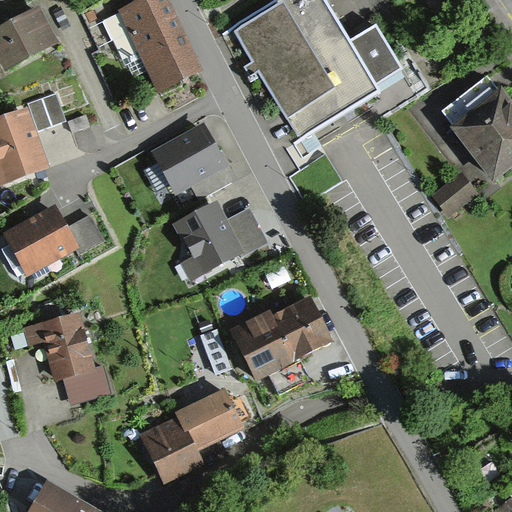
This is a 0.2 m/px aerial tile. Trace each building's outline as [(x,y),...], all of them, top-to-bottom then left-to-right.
[(169,0),(144,0),(103,19),(125,66),(141,58),(147,70),(159,96),(184,84),(205,74),(169,0)] [(325,0),(280,0),(235,28),(299,137),(379,90),(376,84),(350,41),(330,8),(325,0)] [(39,4),(0,24),(0,59),(6,72),(60,45),(39,4)] [(378,25),(350,41),(376,84),(389,77),(403,68),(378,25)] [(456,127),(452,129),(472,155),(494,182),(511,168),(511,101),(503,90),(499,93),(486,77),(442,109),(456,127)] [(56,94),(29,104),(39,132),(67,121),(56,94)] [(0,117),(0,183),(50,166),(29,107),(0,117)] [(208,124),(154,153),(176,194),(191,186),(224,169),(230,165),(208,124)] [(289,146),(319,197),(345,182),(315,131),(289,146)] [(232,184),(224,169),(191,186),(199,201),(232,184)] [(463,174),(435,195),(450,215),(478,194),(463,174)] [(218,200),(174,224),(191,256),(179,263),(190,282),(240,255),(246,251),(228,219),(218,200)] [(56,205),(5,233),(11,244),(3,248),(14,270),(21,265),(27,276),(76,249),(79,248),(68,227),(56,205)] [(248,208),(228,219),(246,251),(240,255),(242,258),(268,244),(248,208)] [(91,215),(68,227),(79,248),(76,249),(79,256),(106,242),(91,215)] [(311,296),(274,315),(297,360),(334,341),(311,296)] [(271,310),(232,330),(257,380),(297,360),(274,315),(271,310)] [(81,313),(24,329),(30,349),(45,345),(55,380),(63,378),(96,368),(81,313)] [(217,330),(202,336),(216,374),(232,368),(217,330)] [(96,368),(63,378),(72,405),(112,394),(104,366),(96,368)] [(175,413),(178,417),(186,434),(189,433),(198,452),(246,429),(226,388),(175,413)] [(178,417),(140,435),(164,483),(204,463),(198,452),(189,433),(186,434),(178,417)] [(103,511),(48,481),(30,511),(103,511)] [(511,511),(511,498),(495,511),(496,511),(511,511)]
